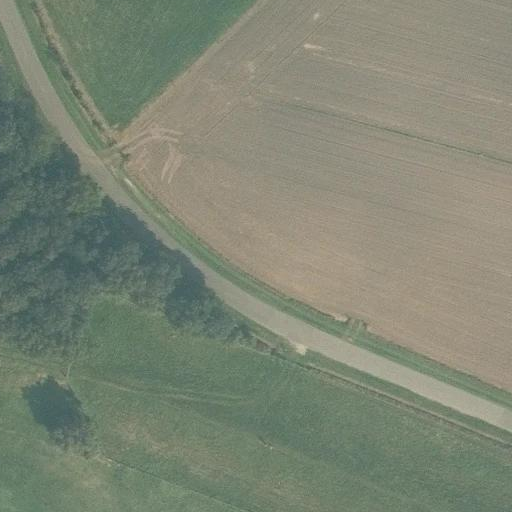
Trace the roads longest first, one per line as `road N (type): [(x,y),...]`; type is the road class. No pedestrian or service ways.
road 1 (tertiary): [(298,333),(204,279),(114,197),(60,124),(0,0)]
road 2 (track): [(265,413),(181,391),(126,389),(0,353)]
road 3 (track): [(406,500),(361,461),(265,413),(298,333)]
road 4 (tertiary): [(298,333),(511,422)]
